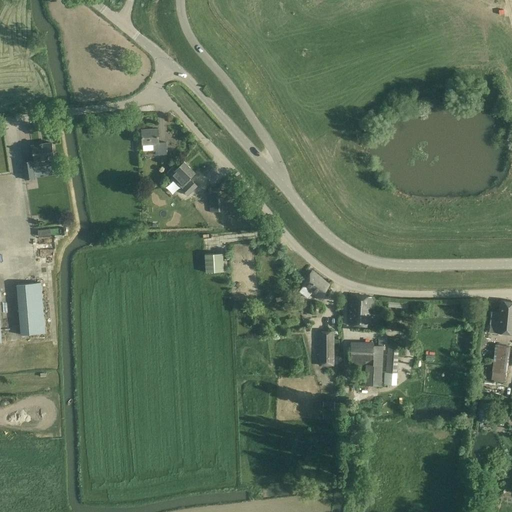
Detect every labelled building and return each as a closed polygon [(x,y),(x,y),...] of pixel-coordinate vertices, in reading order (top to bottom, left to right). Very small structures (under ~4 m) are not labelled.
[(159,143),(158,129),(142,130),(143,150),(153,150),(153,151),(156,151),(156,155),(167,154),(166,142),(159,143)] [(52,142),(32,145),(34,161),(40,160),(40,165),(55,163),(52,142)] [(173,167),(167,173),(182,188),(191,180),(189,178),(195,173),(184,162),(176,170),(173,167)] [(182,188),(182,189),(187,195),(188,195),(197,186),(191,180),(182,188)] [(221,212),(219,188),(209,189),(211,212),(221,212)] [(217,272),(216,254),(205,254),(206,273),(217,272)] [(302,288),(299,291),(308,299),(312,293),(320,300),(329,285),(312,271),(303,285),(302,286),(303,286),(302,288)] [(45,332),(41,283),(16,285),(20,334),(45,332)] [(373,297),(350,295),(349,325),(369,326),(370,313),(372,313),(373,307),(373,297)] [(492,312),(490,332),(491,332),(491,326),(498,326),(497,333),(511,334),(511,302),(500,301),(499,313),(494,313),(492,312)] [(320,332),(320,365),(333,365),(333,332),(320,332)] [(397,339),(388,338),(386,372),(395,372),(397,339)] [(383,346),(351,344),(350,364),(366,365),(365,385),(381,386),(383,346)] [(494,344),(492,380),(506,381),(508,345),(494,344)] [(335,401),(323,401),(323,419),(338,419),(338,409),(339,409),(339,403),(335,403),(335,401)] [(493,403),(479,401),(477,417),(490,419),(493,403)]
